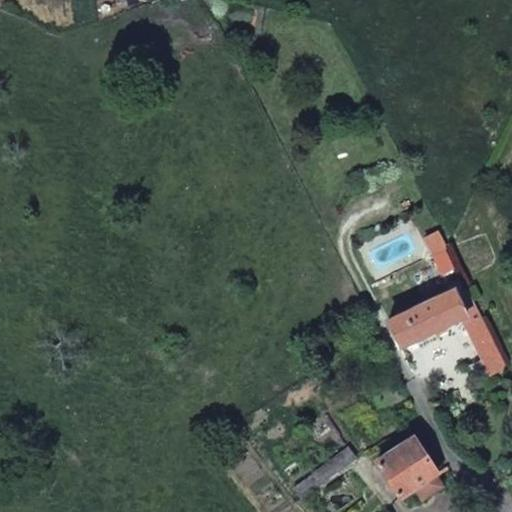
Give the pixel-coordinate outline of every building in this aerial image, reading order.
[(434,257),(442,273),(453,267),(445,251),(434,257)] [(386,321),(399,349),(462,319),(491,376),(508,368),(469,291),(458,296),(454,289),(386,321)] [(401,499),(416,489),(437,476),(438,475),(415,437),(377,462),(401,499)] [(303,499),(357,458),(349,448),(295,487),(303,499)] [(437,476),(416,489),(423,499),(443,485),(437,476)]
